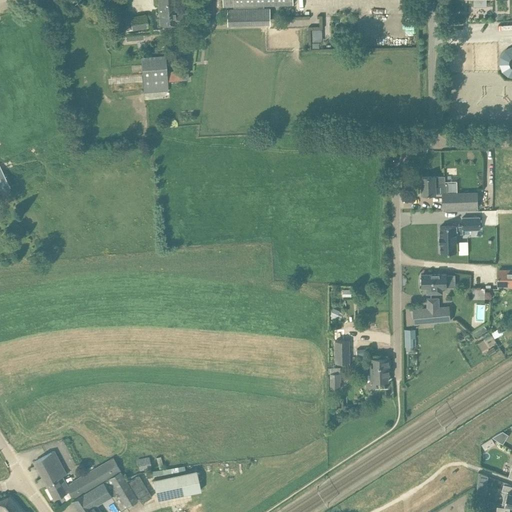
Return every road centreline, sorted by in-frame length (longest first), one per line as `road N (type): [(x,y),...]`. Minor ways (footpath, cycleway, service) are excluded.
road 1 (residential): [(398,381),(400,180),(408,156),(429,143)]
road 2 (residential): [(429,143),(429,0)]
